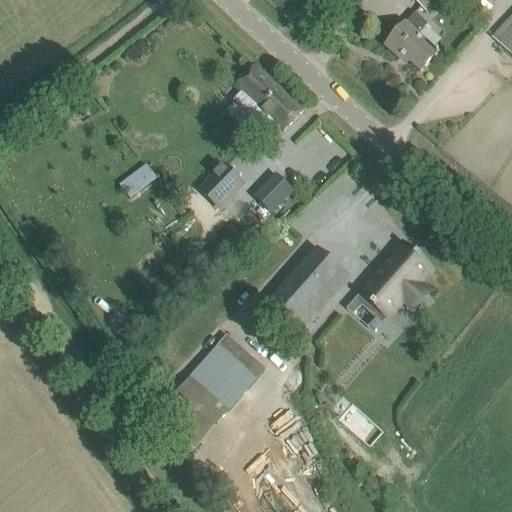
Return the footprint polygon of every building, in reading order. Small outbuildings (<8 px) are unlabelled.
[(412,0),(427,13),(437,0),(412,0)] [(415,13),(385,47),(396,57),(399,54),(421,73),(438,53),(418,35),(427,24),(415,13)] [(511,17),(492,38),(511,57),(511,17)] [(241,93),(232,101),(272,139),(280,130),(283,132),(303,112),(255,67),(236,88),(241,93)] [(147,163),(119,184),(130,200),(158,179),(147,163)] [(214,180),(200,194),(219,212),(243,186),(221,165),(210,177),(214,180)] [(274,177),(254,197),(272,214),(292,194),(274,177)] [(404,246),(359,296),(361,297),(371,305),(370,307),(374,311),(375,309),(386,320),(402,301),(414,311),(429,294),(428,294),(421,288),(422,288),(418,284),(431,269),(429,268),(429,269),(419,260),(420,258),(416,254),(415,256),(405,247),(404,246)] [(316,251),(267,307),(299,335),(336,293),(348,279),(337,269),(327,260),(318,252),(316,251)] [(226,338),(157,416),(195,449),(264,371),(226,338)]
